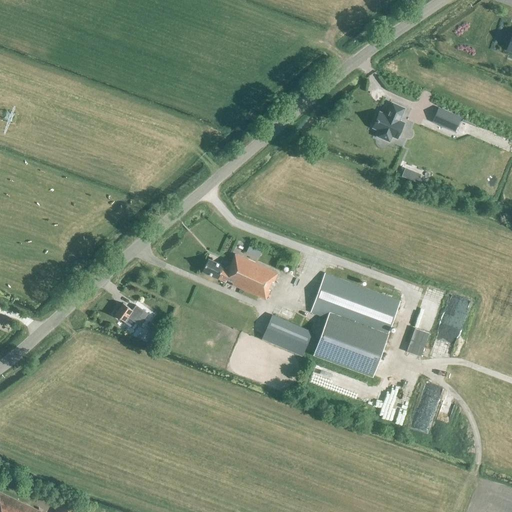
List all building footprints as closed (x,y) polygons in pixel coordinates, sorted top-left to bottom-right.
[(511,25),(502,22),(494,46),(511,52),(511,25)] [(448,70),(451,64),(442,60),(440,66),(448,70)] [(495,91),(501,66),(491,63),(484,88),(495,91)] [(511,139),(511,85),(499,123),(511,127),(511,134),(510,139),(511,139)] [(485,109),(494,103),(488,94),(479,101),(485,109)] [(405,108),(391,102),(386,114),(379,111),(371,129),(378,131),(375,137),(390,143),(392,138),(397,140),(404,123),(400,121),(405,108)] [(454,132),(461,117),(438,107),(432,121),(454,132)] [(409,179),(412,171),(404,168),(401,176),(409,179)] [(259,258),(261,252),(248,246),(246,252),(259,258)] [(273,283),(277,273),(235,254),(230,264),(225,261),(223,266),(208,259),(202,272),(217,279),(218,277),(226,281),(226,279),(232,282),(232,284),(265,300),(270,290),(268,289),(271,282),(273,283)] [(372,377),(386,340),(399,301),(324,274),(310,312),(326,318),(313,355),(372,377)] [(433,287),(422,324),(433,327),(443,290),(433,287)] [(131,328),(135,322),(143,311),(134,304),(131,309),(123,303),(115,314),(124,321),(123,323),(131,328)] [(288,320),(291,312),(281,308),(278,316),(288,320)] [(302,357),(313,333),(271,314),(260,339),(302,357)] [(406,353),(420,358),(429,334),(414,329),(406,353)] [(148,330),(144,339),(156,344),(160,336),(148,330)] [(507,361),(510,352),(503,350),(501,359),(507,361)] [(331,377),(339,379),(342,368),(323,364),(322,368),(318,368),(318,369),(332,373),(331,377)] [(354,373),(351,379),(357,382),(357,381),(368,386),(370,380),(354,373)] [(405,375),(392,412),(405,416),(418,380),(405,375)] [(424,405),(435,408),(440,393),(429,389),(424,405)] [(42,511),(0,491),(0,511),(42,511)] [(84,507),(62,497),(54,511),(88,511),(89,511),(83,509),(84,507)]
